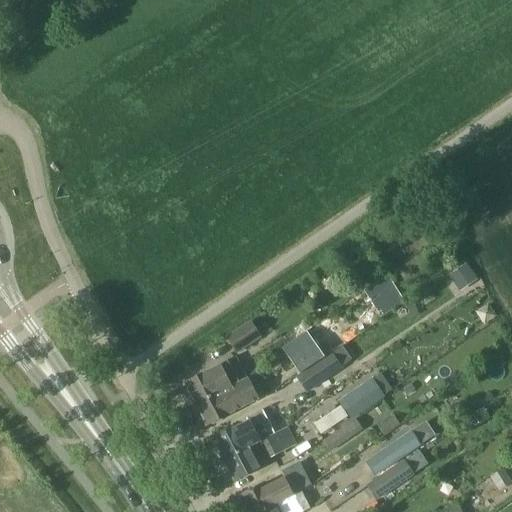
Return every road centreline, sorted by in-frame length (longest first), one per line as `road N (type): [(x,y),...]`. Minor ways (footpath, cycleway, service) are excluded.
road 1 (residential): [(195,511),(57,248),(25,139),(0,121)]
road 2 (secondary): [(115,462),(116,451),(0,274)]
road 3 (secondary): [(0,334),(103,458),(115,462)]
